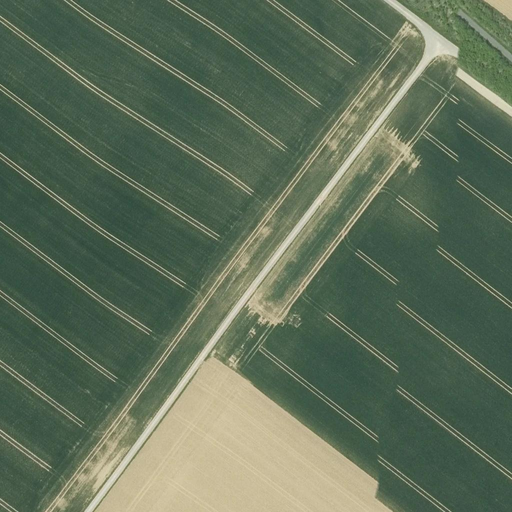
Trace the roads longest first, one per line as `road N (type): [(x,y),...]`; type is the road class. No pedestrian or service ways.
road 1 (track): [(96,511),(426,82)]
road 2 (track): [(426,82),(319,0)]
